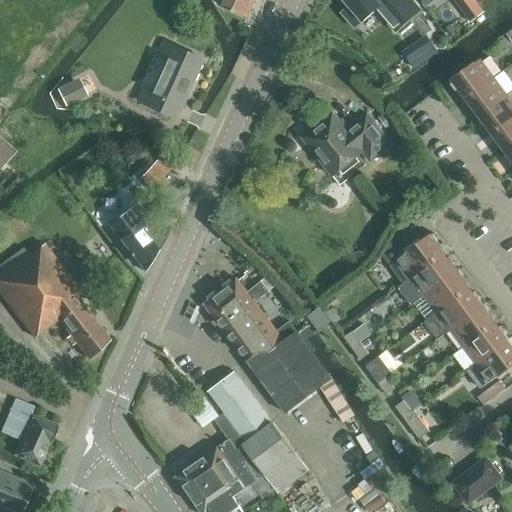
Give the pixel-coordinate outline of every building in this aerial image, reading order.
[(255,0),(220,0),(218,4),(248,17),(255,0)] [(344,0),(349,6),(341,13),(355,28),(379,7),(399,29),(421,10),(412,0),(344,0)] [(474,0),(454,0),(471,22),(484,12),(474,0)] [(437,51),(430,40),(406,57),(413,67),(437,51)] [(183,106),(183,105),(179,103),(189,81),(193,82),(203,60),(204,59),(165,41),(160,53),(170,58),(155,92),(144,87),(138,100),(163,111),(168,99),(183,106)] [(452,80),(466,98),(494,77),(481,59),(452,80)] [(477,116),(477,117),(507,95),(494,77),(466,98),(478,115),(477,116)] [(59,89),(68,106),(89,95),(80,79),(59,89)] [(479,116),(492,133),(511,117),(511,101),(507,95),(477,117),(478,117),(479,116)] [(302,137),(333,176),(363,152),(371,161),(392,145),(367,113),(347,129),(333,112),(302,137)] [(503,151),(511,144),(511,117),(492,133),(504,150),(503,151)] [(505,151),(511,160),(511,144),(503,151),(503,152),(505,151)] [(152,166),(141,177),(158,194),(169,183),(164,178),(152,166)] [(119,237),(145,272),(166,239),(147,214),(119,237)] [(398,259),(411,277),(442,255),(438,250),(441,248),(442,248),(433,235),(435,234),(434,233),(432,234),(432,233),(431,234),(431,235),(423,241),(412,227),(391,243),(401,257),(398,259)] [(0,273),(0,292),(34,337),(58,318),(89,359),(110,340),(76,294),(80,291),(44,243),(29,254),(28,252),(0,273)] [(411,277),(424,295),(460,268),(460,267),(458,269),(449,256),(448,257),(448,258),(446,260),(442,255),(411,277)] [(424,295),(437,312),(468,290),(464,284),(467,282),(467,283),(468,282),(459,270),(461,268),(460,268),(424,295)] [(248,293),(237,278),(204,304),(285,412),(320,386),(343,422),(354,415),(331,378),(290,321),(277,331),(256,303),(270,292),(262,282),(248,293)] [(437,312),(450,329),(486,303),(486,302),(484,303),(475,291),(474,292),(474,293),(471,295),(468,290),(437,312)] [(450,329),(463,347),(493,324),(489,319),(492,317),(493,318),(494,317),(485,304),(486,303),(450,329)] [(326,313),(334,324),(343,318),(334,307),(326,313)] [(463,347),(476,364),(511,337),(510,338),(500,326),(499,327),(500,327),(497,329),(493,324),(463,347)] [(344,337),(352,348),(360,342),(352,331),(344,337)] [(511,337),(476,364),(489,382),(511,365),(511,341),(510,339),(511,337)] [(360,342),(352,348),(361,360),(369,353),(360,342)] [(370,372),(378,383),(386,377),(378,366),(370,372)] [(209,391),(238,432),(176,475),(201,511),(242,511),(275,489),(278,493),(308,471),(273,422),(272,423),(235,372),(209,391)] [(386,377),(378,383),(387,394),(395,388),(386,377)] [(204,425),(221,414),(210,397),(193,407),(204,425)] [(20,439),(13,454),(40,465),(49,443),(50,443),(58,425),(31,414),(34,406),(15,398),(1,432),(20,439)] [(396,406),(404,418),(412,411),(404,400),(396,406)] [(412,411),(404,418),(420,439),(430,431),(414,410),(412,411)] [(376,452),(358,465),(366,476),(384,464),(376,452)] [(452,482),(468,504),(503,478),(487,457),(452,482)] [(0,507),(11,511),(20,511),(32,484),(0,470),(0,507)] [(400,511),(370,476),(323,511),(400,511)]
